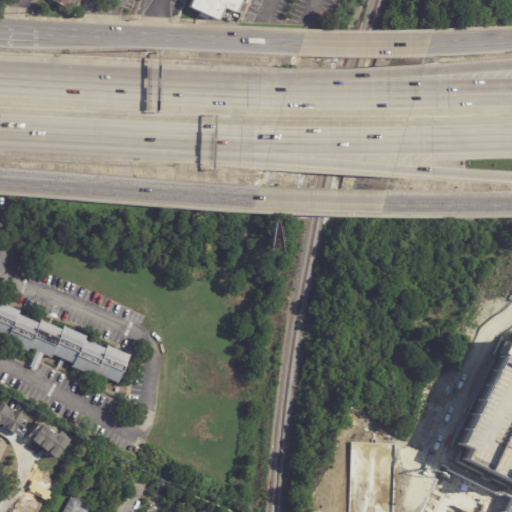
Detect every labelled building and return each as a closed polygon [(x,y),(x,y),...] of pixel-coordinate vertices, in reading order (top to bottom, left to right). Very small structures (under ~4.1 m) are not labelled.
[(67,0),(63,8),(49,0),(67,0)] [(241,0),(236,13),(223,8),(217,21),(201,13),(200,17),(191,13),(193,10),(188,7),(191,0),(241,0)] [(0,301),(7,304),(21,311),(20,314),(41,323),(42,320),(64,329),(66,326),(88,336),(87,340),(107,349),(109,345),(132,355),(120,383),(99,374),(97,379),(72,368),(74,364),(54,355),(52,358),(43,355),(37,370),(30,367),(37,352),(30,349),(28,351),(12,344),(13,342),(0,336),(0,301)] [(455,466),(461,456),(452,452),(497,361),(491,358),(498,344),(508,349),(506,352),(511,354),(511,501),(505,497),(508,492),(455,466)] [(27,418),(1,404),(0,406),(0,427),(17,437),(27,418)] [(57,457),(69,434),(37,418),(25,442),(57,457)] [(38,453),(31,449),(34,442),(42,446),(38,453)] [(92,509),(90,511),(64,511),(72,497),(78,500),(79,499),(83,501),(82,502),(93,507),(92,509)]
